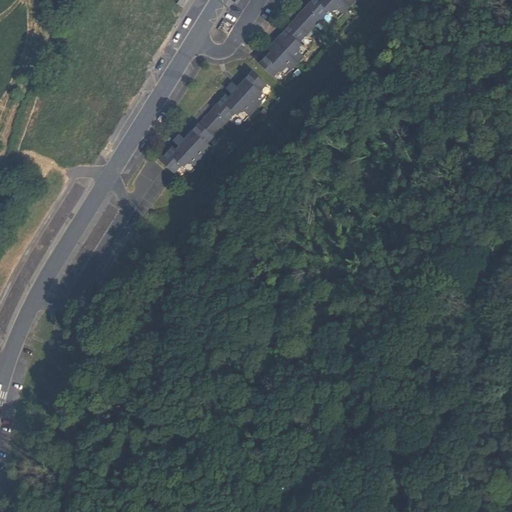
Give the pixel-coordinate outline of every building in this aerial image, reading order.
[(349,6),(342,0),(312,0),(301,12),(301,13),(314,26),(328,10),(338,19),(349,6)] [(281,46),(297,62),(309,50),(300,41),(314,26),(301,13),(299,14),(281,35),(287,40),(281,46)] [(272,50),(275,53),(281,46),(287,40),(281,35),(269,48),(271,50),(272,50)] [(297,62),(281,46),(275,53),(272,50),(271,50),(260,63),(273,76),(280,69),(285,74),(286,74),(297,62)] [(238,92),(255,108),(266,96),(260,90),(266,83),(253,70),(241,83),(241,84),(244,86),(238,92)] [(229,96),(232,99),(238,92),(244,86),(241,84),(238,87),(232,82),(230,85),(227,88),(233,93),(229,96)] [(255,108),(238,92),(232,99),(229,96),(226,93),(207,114),(206,115),(220,128),(235,112),(244,120),(255,108)] [(185,144),(202,160),(213,148),(207,142),(220,128),(206,115),(206,116),(188,135),(191,138),(185,144)] [(176,148),(179,150),(185,144),(191,138),(188,135),(185,139),(179,133),(176,137),(174,139),(180,144),(176,148)] [(202,160),(185,144),(179,150),(176,148),(173,145),(160,159),(174,172),(181,163),(191,172),(202,160)]
